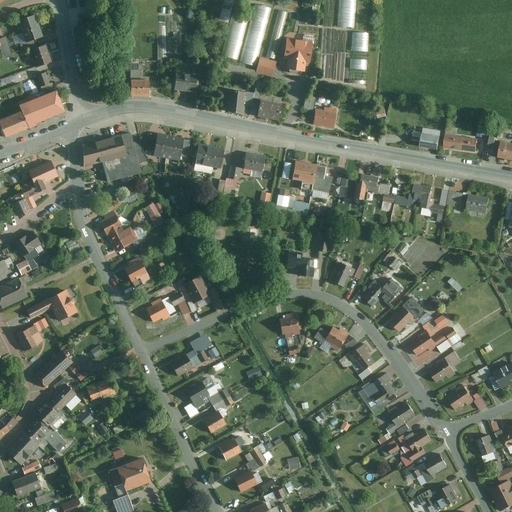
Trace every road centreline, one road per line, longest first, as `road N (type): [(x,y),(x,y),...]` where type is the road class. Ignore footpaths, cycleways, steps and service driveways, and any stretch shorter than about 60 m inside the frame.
road 1 (tertiary): [(511,175),(150,108),(75,125)]
road 2 (residential): [(142,352),(268,298),(329,300),(370,328),(445,434)]
road 3 (residential): [(76,184),(81,220),(142,352)]
road 4 (residential): [(142,352),(217,511)]
road 5 (residential): [(0,447),(35,399),(0,320)]
road 6 (residential): [(75,125),(60,0)]
